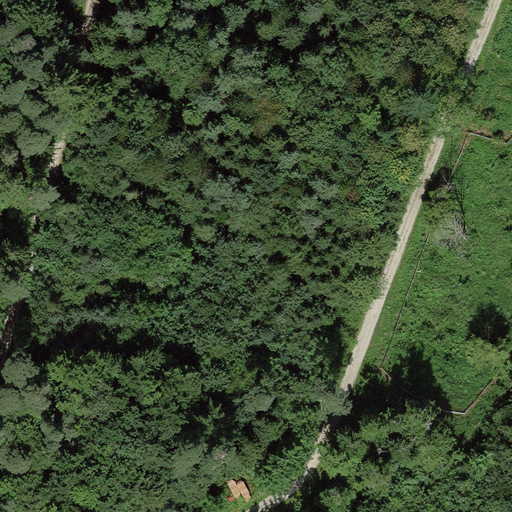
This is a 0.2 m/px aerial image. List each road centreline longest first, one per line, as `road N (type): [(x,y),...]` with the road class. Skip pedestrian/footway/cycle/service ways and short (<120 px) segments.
road 1 (track): [(259,511),(292,491),(337,429),(497,0)]
road 2 (track): [(0,360),(98,0)]
